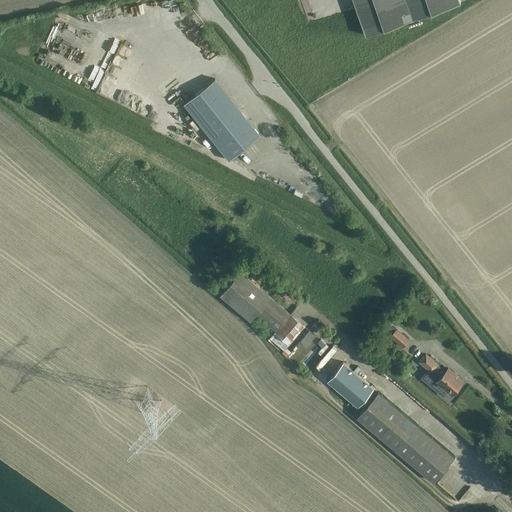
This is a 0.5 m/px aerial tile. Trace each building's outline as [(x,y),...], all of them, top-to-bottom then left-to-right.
[(354,0),(366,34),(461,1),(460,0),(354,0)] [(119,39),(115,47),(123,51),(127,43),(119,39)] [(78,76),(81,68),(77,66),(73,74),(78,76)] [(214,78),(183,103),(228,159),(259,135),(214,78)] [(276,124),(272,127),(278,135),(282,132),(276,124)] [(270,296),(240,270),(220,294),(250,320),(256,313),(270,296)] [(270,296),(256,313),(276,330),(290,313),(270,296)] [(289,344),(304,325),(290,313),(276,330),(274,332),(289,344)] [(397,329),(391,336),(403,346),(409,340),(397,329)] [(309,331),(300,342),(306,347),(315,336),(309,331)] [(322,339),(318,343),(322,347),(318,352),(322,355),(330,346),(322,339)] [(438,364),(429,357),(426,354),(420,361),(432,371),(438,364)] [(431,355),(429,357),(438,364),(432,371),(429,373),(437,380),(437,381),(453,394),(464,381),(448,368),(447,369),(431,355)] [(374,387),(343,361),(328,380),(358,406),(374,387)] [(456,456),(380,391),(358,417),(434,482),(456,456)]
